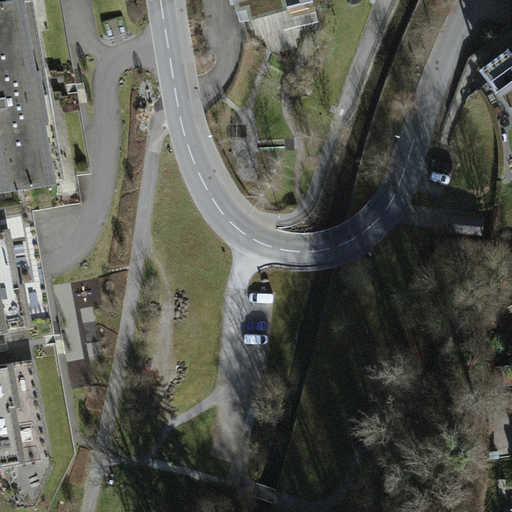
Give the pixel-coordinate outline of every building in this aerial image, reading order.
[(242,0),(247,15),(301,0),(242,0)] [(30,1),(0,6),(0,211),(64,201),(30,1)] [(511,48),(482,68),(511,113),(511,48)] [(465,231),(484,232),(485,218),(465,218),(465,231)] [(28,228),(0,232),(0,346),(45,339),(28,228)] [(50,350),(0,358),(0,483),(71,471),(50,350)]
